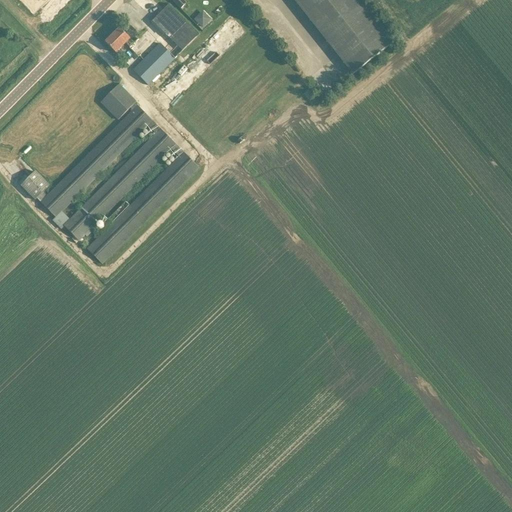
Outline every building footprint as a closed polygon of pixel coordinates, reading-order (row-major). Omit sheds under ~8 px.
[(23,0),(32,9),(41,0),(23,0)] [(187,3),(184,0),(171,0),(181,10),(187,3)] [(294,0),(330,46),(354,75),(395,43),(374,17),(361,0),(294,0)] [(183,51),(199,35),(177,12),(170,5),(164,10),(158,16),(152,22),(169,39),(171,37),(183,51)] [(203,20),(199,16),(194,20),(203,29),(212,20),(208,16),(203,20)] [(126,43),(130,47),(134,44),(130,39),(120,29),(106,43),(116,53),(126,43)] [(153,81),(169,65),(175,59),(161,44),(144,60),(134,70),(149,85),(153,81)] [(72,220),(65,227),(79,241),(171,149),(180,157),(130,207),(126,202),(107,221),(112,225),(88,249),(103,264),(199,168),(136,104),(137,103),(119,85),(101,103),(119,120),(131,108),(134,111),(48,197),(43,193),(50,186),(36,172),(21,186),(36,200),(37,199),(42,204),(42,203),(56,218),(62,211),(148,126),(149,126),(156,134),(157,135),(72,220)]
